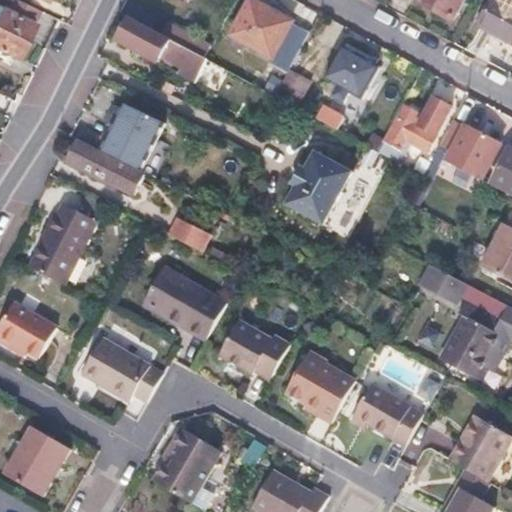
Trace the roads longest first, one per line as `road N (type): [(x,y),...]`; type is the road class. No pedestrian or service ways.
road 1 (residential): [(134,455),(178,378),(350,476),(329,511)]
road 2 (residential): [(99,0),(0,204)]
road 3 (residential): [(511,95),(333,0)]
road 4 (residential): [(0,380),(134,455)]
